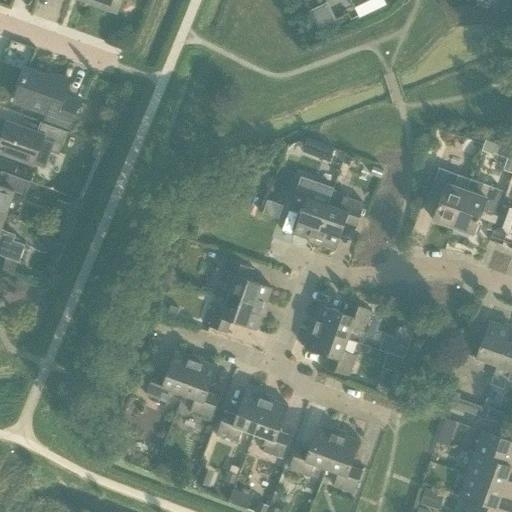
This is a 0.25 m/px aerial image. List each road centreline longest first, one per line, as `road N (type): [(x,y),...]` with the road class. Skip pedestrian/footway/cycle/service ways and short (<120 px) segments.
road 1 (residential): [(511,286),(439,263),(361,277),(311,263)]
road 2 (residential): [(0,23),(115,64)]
road 3 (residential): [(273,368),(159,329)]
